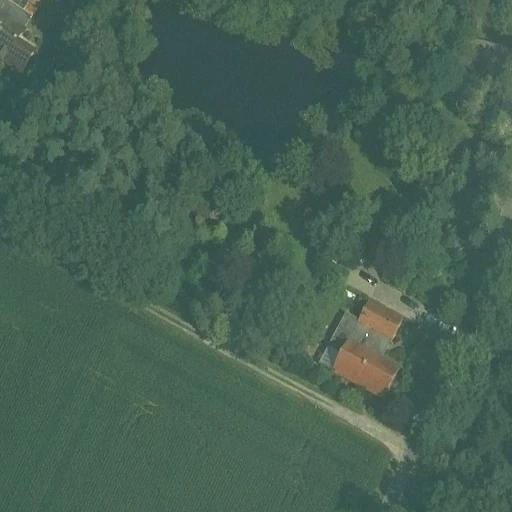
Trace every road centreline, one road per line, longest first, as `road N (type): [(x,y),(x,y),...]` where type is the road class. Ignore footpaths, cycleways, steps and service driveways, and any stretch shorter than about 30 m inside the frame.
road 1 (unknown): [(424,393),(0,198)]
road 2 (residential): [(388,511),(511,109)]
